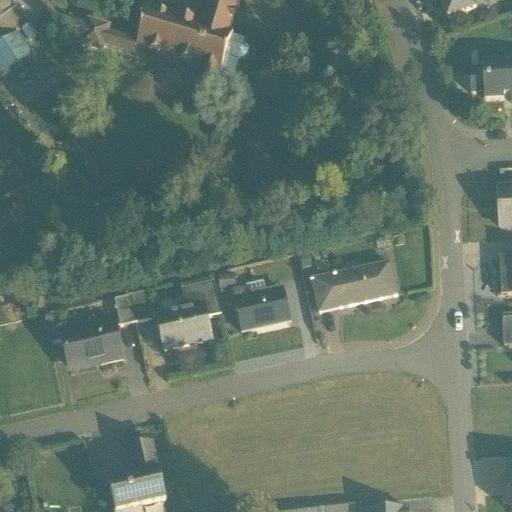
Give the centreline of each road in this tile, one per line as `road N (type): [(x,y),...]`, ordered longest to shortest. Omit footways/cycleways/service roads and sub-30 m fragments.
road 1 (residential): [(453,359),(332,366),(0,437)]
road 2 (residential): [(453,359),(450,157)]
road 3 (residential): [(450,157),(431,124),(393,0)]
road 4 (residential): [(464,511),(453,359)]
